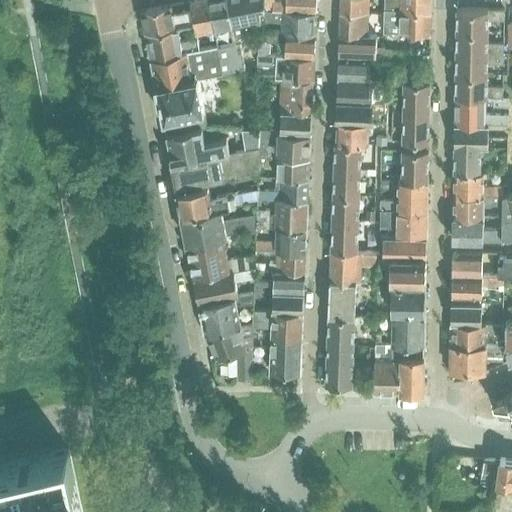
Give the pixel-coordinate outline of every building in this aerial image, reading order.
[(190,0),(192,9),(194,21),(197,35),(214,31),(208,0),(190,0)] [(234,40),(226,0),(208,0),(214,31),(217,44),(234,40)] [(226,0),(234,40),(240,39),(248,37),(245,20),(249,19),(245,0),(226,0)] [(245,0),(249,19),(261,17),(261,8),(264,8),(264,0),(245,0)] [(264,0),(264,8),(317,10),(317,0),(264,0)] [(341,0),(341,11),(369,12),(369,0),(341,0)] [(431,0),(384,0),(384,8),(432,10),(431,0)] [(142,9),(146,31),(177,25),(194,21),(192,9),(186,10),(187,14),(175,16),(173,3),(142,9)] [(457,7),(457,29),(488,30),(488,19),(504,19),(505,8),(457,7)] [(261,8),(261,17),(276,18),(276,20),(283,21),(282,31),(316,33),(317,10),(264,8),(261,8)] [(384,30),(398,31),(431,32),(432,10),(384,8),(384,14),(384,20),(384,30)] [(341,11),(340,33),(368,34),(369,12),(341,11)] [(146,31),(152,56),(199,47),(197,35),(180,38),(177,25),(146,31)] [(457,29),(456,51),(504,52),(504,41),(488,41),(488,30),(457,29)] [(316,33),(282,31),(260,31),(259,52),(271,53),(271,39),(287,40),(286,54),(315,55),(316,33)] [(340,33),(339,54),(374,56),(375,56),(383,56),(383,49),(384,45),(376,44),(376,34),(368,34),(340,33)] [(152,56),(157,83),(191,77),(198,75),(245,66),(240,39),(234,40),(217,44),(199,47),(152,56)] [(456,51),(456,73),(487,74),(487,62),(504,63),(504,52),(456,51)] [(315,55),(286,54),(271,53),(259,52),(259,63),(277,64),(276,71),(276,76),(283,76),(314,78),(315,55)] [(339,54),(338,77),(370,78),(400,79),(401,71),(371,69),(371,60),(374,60),(374,56),(339,54)] [(456,95),(486,95),(494,96),(503,96),(503,85),(487,84),(487,74),(456,73),(456,95)] [(191,77),(157,83),(167,132),(191,127),(202,125),(208,124),(199,80),(198,75),(191,77)] [(281,108),(312,110),(313,101),(314,78),(283,76),(281,108)] [(338,77),(337,99),(367,100),(369,100),(370,78),(338,77)] [(430,80),(404,79),(403,110),(429,110),(430,80)] [(456,95),(455,122),(489,123),(509,123),(509,113),(485,112),(486,95),(456,95)] [(509,96),(503,96),(494,96),(494,105),(509,105),(509,96)] [(337,99),(336,119),(370,120),(386,121),(386,110),(380,110),(380,100),(369,100),(367,100),(337,99)] [(312,110),(281,108),(280,109),(279,125),(275,124),(275,128),(312,130),(312,110)] [(429,110),(403,110),(403,140),(429,140),(429,110)] [(336,141),(361,142),(369,143),(370,120),(336,119),(336,141)] [(455,125),(455,135),(456,135),(487,136),(489,136),(489,125),(487,125),(456,124),(456,125),(455,125)] [(172,161),(230,150),(227,136),(205,140),(202,125),(195,127),(167,132),(170,151),(170,152),(172,161)] [(261,155),(275,155),(311,157),(312,135),(279,133),(278,145),(270,145),(271,128),(263,127),(261,144),(261,155)] [(455,135),(455,153),(481,153),(481,145),(488,146),(489,136),(487,136),(456,135),(455,135)] [(360,169),(361,142),(336,141),(334,167),(360,169)] [(259,168),(261,155),(261,144),(230,150),(172,161),(176,184),(259,168)] [(403,147),(402,178),(428,179),(429,148),(403,147)] [(455,153),(454,170),(480,171),(481,153),(455,153)] [(277,177),(310,178),(311,157),(275,155),(274,160),(278,160),(277,177)] [(333,192),(359,193),(360,169),(334,167),(333,192)] [(454,170),(454,193),(503,193),(504,184),(484,184),(484,176),(488,176),(489,171),(480,171),(454,170)] [(262,197),(274,199),(309,201),(310,178),(277,177),(277,189),(261,189),(262,197)] [(380,198),(380,208),(427,209),(428,179),(402,178),(398,178),(397,200),(394,200),(394,198),(380,198)] [(181,213),(262,197),(261,189),(260,186),(211,195),(208,182),(176,189),(181,213)] [(332,222),(358,223),(359,193),(333,192),(332,222)] [(481,215),(453,215),(453,238),(503,239),(503,237),(511,234),(511,197),(511,192),(503,193),(503,216),(503,227),(483,227),(483,215),(481,215)] [(454,193),(453,215),(481,215),(482,202),(495,203),(494,215),(503,216),(503,193),(454,193)] [(268,211),(259,211),(259,227),(278,228),(308,229),(309,201),(274,199),(273,204),(277,204),(277,215),(268,214),(268,211)] [(427,209),(380,208),(380,223),(393,224),(393,219),(397,219),(397,231),(427,232),(427,209)] [(183,216),(188,240),(223,234),(259,227),(259,211),(224,218),(222,209),(183,216)] [(331,249),(357,250),(358,223),(332,222),(331,249)] [(308,229),(278,228),(277,239),(257,238),(256,248),(276,249),(276,251),(306,252),(308,229)] [(188,240),(195,276),(230,269),(223,234),(188,240)] [(391,255),(426,256),(427,236),(383,235),(383,255),(391,255)] [(361,263),(379,264),(379,255),(380,251),(357,250),(331,249),(330,278),(356,279),(360,280),(361,263)] [(453,254),(452,272),(484,273),(484,269),(481,268),(481,256),(485,256),(486,259),(488,259),(488,263),(498,263),(498,260),(499,260),(499,251),(455,250),(453,254)] [(240,267),(257,263),(257,251),(238,255),(240,267)] [(269,270),(277,271),(305,272),(306,252),(276,251),(276,261),(269,261),(269,270)] [(391,255),(390,282),(426,282),(426,256),(391,255)] [(497,273),(503,273),(511,274),(511,273),(511,256),(503,256),(502,264),(497,264),(497,273)] [(195,276),(200,301),(240,294),(236,278),(250,275),(250,280),(257,278),(257,271),(257,263),(240,267),(230,269),(195,276)] [(257,290),(276,290),(305,292),(305,272),(277,271),(276,280),(257,280),(257,290)] [(452,272),(452,301),(482,301),(482,284),(499,285),(499,289),(503,289),(503,273),(497,273),(484,273),(452,272)] [(329,312),(354,313),(355,313),(356,279),(330,278),(329,312)] [(393,294),(392,308),(425,308),(426,282),(378,282),(377,294),(393,294)] [(200,301),(206,331),(242,323),(237,301),(256,297),(256,290),(240,294),(200,301)] [(276,290),(276,310),(304,312),(305,292),(276,290)] [(452,301),(451,321),(481,322),(482,301),(452,301)] [(391,343),(392,343),(401,343),(425,343),(425,308),(392,308),(391,343)] [(256,310),(255,320),(255,327),(273,327),(273,331),(269,331),(269,335),(273,335),(271,372),(301,373),(304,312),(276,310),(256,310)] [(353,348),(354,313),(329,312),(328,347),(353,348)] [(242,323),(206,331),(208,338),(210,337),(216,353),(238,349),(239,377),(253,377),(255,327),(255,320),(242,323)] [(451,321),(451,343),(485,344),(486,329),(503,329),(503,322),(481,322),(451,321)] [(373,390),(400,391),(401,343),(392,343),(392,357),(395,357),(395,359),(375,359),(373,390)] [(401,343),(400,391),(419,391),(424,386),(425,343),(401,343)] [(485,344),(451,343),(450,369),(450,372),(455,379),(466,375),(466,368),(485,369),(485,358),(503,358),(503,344),(485,344)] [(352,384),(353,348),(328,347),(326,383),(352,384)] [(499,417),(511,418),(511,392),(493,399),(499,417)] [(0,511),(82,511),(69,449),(0,463),(0,511)] [(497,484),(511,486),(511,459),(500,458),(497,484)]
